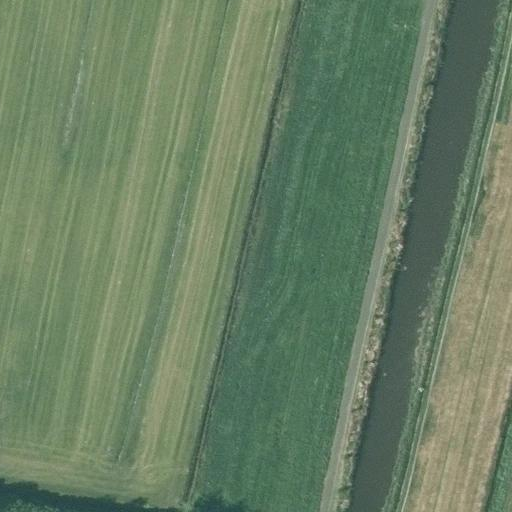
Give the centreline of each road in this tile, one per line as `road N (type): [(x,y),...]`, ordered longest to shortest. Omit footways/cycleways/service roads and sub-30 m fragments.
road 1 (track): [(419,0),(310,511)]
road 2 (track): [(511,25),(400,511)]
